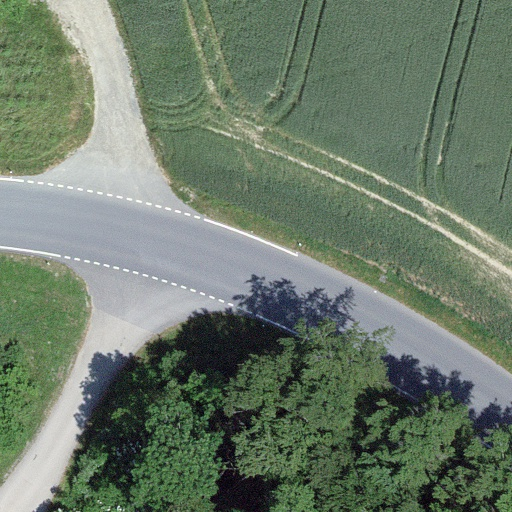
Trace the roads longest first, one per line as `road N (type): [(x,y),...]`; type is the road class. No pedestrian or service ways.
road 1 (tertiary): [(511,416),(381,334),(292,291),(103,229),(0,213)]
road 2 (track): [(88,0),(117,81),(136,238),(124,326),(21,511)]
